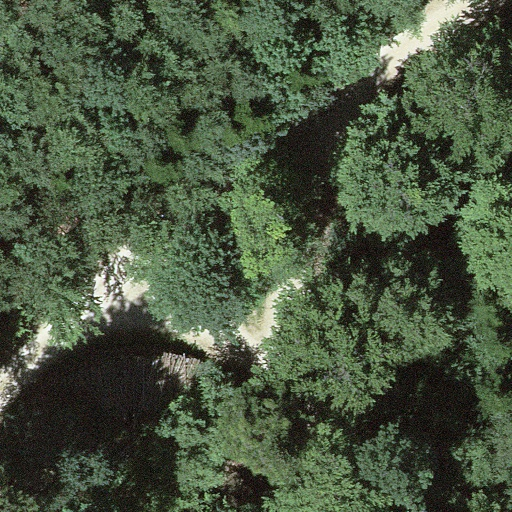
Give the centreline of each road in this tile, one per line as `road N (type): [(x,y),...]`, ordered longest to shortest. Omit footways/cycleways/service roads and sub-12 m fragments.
road 1 (track): [(484,0),(337,86),(0,392)]
road 2 (track): [(314,107),(292,359),(304,472),(328,511)]
